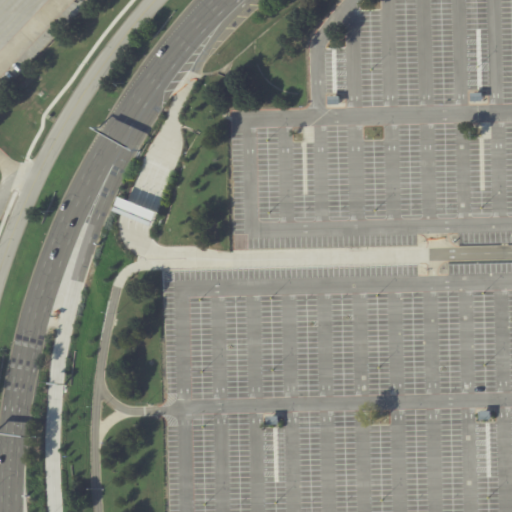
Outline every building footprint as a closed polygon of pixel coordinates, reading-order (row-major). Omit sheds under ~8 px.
[(484,134),(472,135),(472,127),(483,127),(484,134)] [(306,132),(306,138),(295,139),(295,131),(306,131),(306,132)] [(123,198),(117,212),(136,219),(152,225),(157,212),(141,205),(123,198)] [(490,413),(490,420),(479,420),(479,412),(490,412),(490,413)] [(277,418),(277,424),(266,425),(266,417),(277,417),(277,418)]
